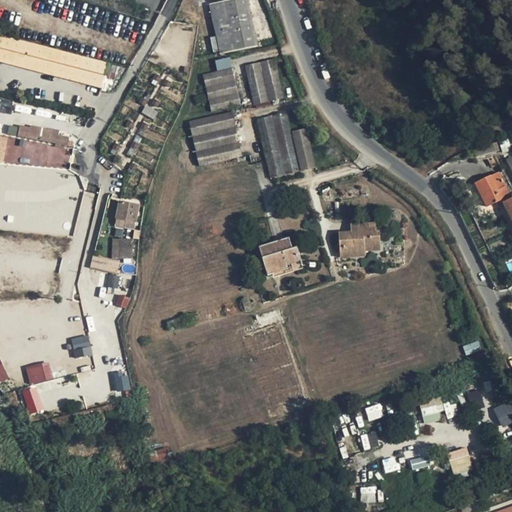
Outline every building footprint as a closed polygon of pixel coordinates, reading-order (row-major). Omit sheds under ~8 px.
[(249,0),(234,0),(208,5),(221,56),(259,48),(249,0)] [(107,64),(107,63),(0,35),(0,60),(101,87),(104,77),(107,64)] [(275,59),(244,65),(252,106),(284,100),(275,59)] [(116,67),(107,64),(104,77),(113,79),(116,67)] [(116,66),(116,67),(113,79),(113,82),(119,84),(128,69),(116,66)] [(241,106),(232,68),(203,75),(211,112),(241,106)] [(14,101),(0,98),(0,106),(13,109),(14,101)] [(0,112),(12,115),(13,109),(0,106),(0,112)] [(242,157),(231,112),(189,121),(199,166),(242,157)] [(287,113),(256,119),(269,179),(300,172),(291,132),(287,113)] [(31,126),(31,128),(20,126),(18,136),(39,140),(41,128),(31,126)] [(39,140),(55,143),(67,145),(68,137),(49,134),(50,130),(41,128),(39,140)] [(316,168),(306,129),(291,132),(300,172),(316,168)] [(507,139),(499,142),(502,152),(511,150),(507,139)] [(489,153),(499,149),(497,142),(475,148),(477,157),(489,153)] [(489,153),(493,162),(496,161),(503,157),(499,149),(489,153)] [(503,157),(496,161),(498,165),(505,161),(503,157)] [(501,199),(503,203),(511,198),(511,197),(499,172),(475,184),(487,207),(501,199)] [(511,198),(503,203),(511,220),(511,198)] [(115,226),(134,230),(135,223),(136,223),(140,205),(119,201),(116,219),(115,226)] [(348,252),(364,251),(380,251),(379,231),(375,231),(375,223),(351,224),(352,232),(352,237),(340,237),(340,247),(348,247),(348,252)] [(287,266),(301,261),(297,248),(293,249),(289,238),(259,247),(268,276),(288,269),(287,266)] [(133,240),(120,239),(119,261),(132,261),(133,240)] [(119,261),(113,260),(93,256),(91,268),(117,273),(119,261)] [(304,269),(301,261),(287,266),(288,269),(289,273),(304,269)] [(289,273),(288,269),(268,276),(269,279),(289,273)] [(105,285),(117,287),(119,276),(107,274),(105,285)] [(130,299),(120,295),(116,305),(126,308),(130,299)] [(260,328),(283,320),(279,308),(256,316),(260,328)] [(167,321),(170,330),(192,323),(190,314),(167,321)] [(283,320),(260,328),(151,365),(158,387),(290,341),(283,320)] [(116,326),(104,328),(106,340),(118,337),(116,326)] [(89,335),(71,337),(73,357),(91,355),(89,335)] [(290,341),(158,387),(165,408),(297,362),(290,341)] [(48,360),(25,367),(30,385),(53,379),(48,360)] [(297,362),(165,408),(172,429),(304,384),(297,362)] [(129,389),(128,372),(114,374),(115,391),(129,389)] [(9,376),(0,381),(0,388),(4,394),(15,389),(9,376)] [(304,384),(172,429),(179,451),(312,406),(304,384)] [(22,389),(27,414),(42,411),(37,386),(22,389)] [(445,419),(457,416),(451,394),(419,403),(425,424),(444,418),(445,419)] [(502,427),(511,421),(511,407),(509,402),(493,409),(502,427)] [(380,404),(365,408),(368,421),(384,417),(380,404)] [(368,434),(372,446),(378,445),(374,432),(368,434)] [(453,475),(473,468),(466,447),(446,453),(453,475)] [(169,448),(149,454),(153,469),(173,463),(169,448)] [(426,456),(410,459),(411,469),(428,466),(426,456)] [(382,459),(385,473),(398,470),(396,457),(382,459)] [(361,502),(376,502),(376,486),(360,487),(361,502)]
